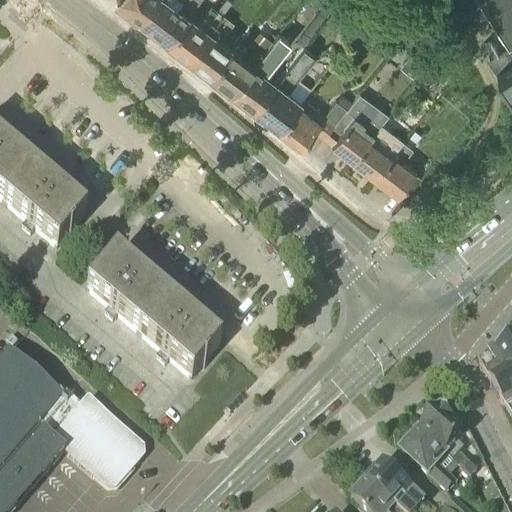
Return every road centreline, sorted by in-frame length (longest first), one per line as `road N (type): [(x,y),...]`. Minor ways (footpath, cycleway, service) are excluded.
road 1 (secondary): [(56,0),(338,240),(406,311)]
road 2 (secondary): [(194,511),(406,311)]
road 3 (residential): [(511,487),(447,362)]
road 4 (secondary): [(406,311),(511,221)]
